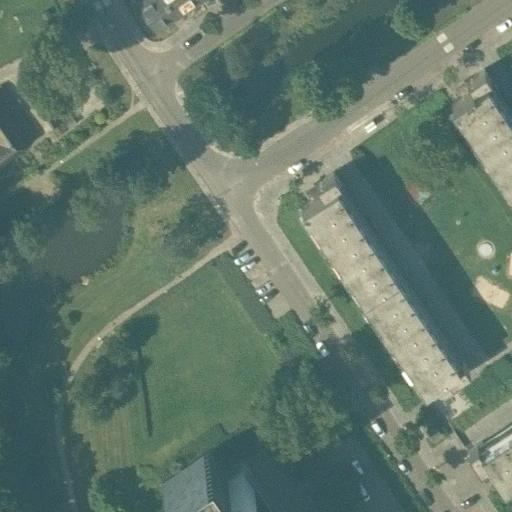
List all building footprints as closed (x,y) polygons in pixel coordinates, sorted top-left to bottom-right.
[(136,0),(155,28),(177,13),(168,0),(136,0)] [(196,0),(168,0),(177,13),(196,0)] [(463,96),(451,104),(511,193),(511,119),(490,86),(494,83),(483,68),(465,81),(462,83),(462,90),(463,92),(461,93),(463,96)] [(0,85),(0,161),(35,136),(0,85)] [(44,98),(31,108),(46,129),(59,120),(44,98)] [(424,387),(437,379),(439,382),(446,384),(450,381),(451,382),(469,370),(458,355),(454,358),(340,189),(344,186),(333,170),(315,182),(316,184),(312,186),(311,193),(313,197),(308,200),(300,205),(424,387)] [(511,428),(485,447),(482,443),(467,452),(480,471),(481,470),(483,472),(490,472),(493,470),(503,485),(511,478),(511,428)] [(203,456),(163,484),(182,511),(247,511),(263,500),(243,471),(223,484),(203,456)]
